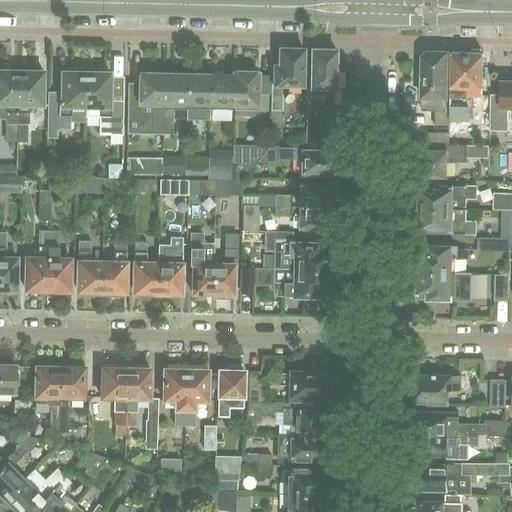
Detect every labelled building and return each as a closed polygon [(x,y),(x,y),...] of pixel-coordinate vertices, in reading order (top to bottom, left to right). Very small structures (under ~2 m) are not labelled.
[(281,128),(282,110),(282,95),(280,95),(280,84),(303,85),(304,48),(279,48),(279,65),(274,64),(274,84),(272,84),(271,128),(281,128)] [(334,113),(320,113),(320,107),(333,107),(333,88),(335,88),(336,49),(311,48),(310,86),(306,86),(305,146),(333,146),(334,113)] [(437,111),(436,132),(450,133),(450,120),(450,111),(446,111),(448,51),(428,51),(423,56),(422,110),(437,111)] [(483,52),(452,51),(450,111),(450,120),(470,121),(470,109),(474,109),(474,99),(470,98),(471,95),(482,95),(483,52)] [(16,124),(18,71),(10,71),(10,68),(0,68),(0,117),(5,117),(5,124),(16,124)] [(18,71),(16,124),(16,142),(26,142),(26,124),(28,124),(29,106),(42,106),(43,72),(40,72),(40,69),(27,68),(26,71),(18,71)] [(258,72),(256,72),(256,69),(244,69),(244,72),(233,72),(233,76),(232,110),(267,111),(267,97),(267,95),(257,95),(258,72)] [(86,107),(87,70),(70,70),(70,73),(61,72),(61,100),(48,100),(47,137),(57,137),(57,129),(71,130),(71,121),(86,121),(86,107)] [(123,101),(111,101),(109,101),(110,73),(102,73),(102,71),(87,70),(86,107),(100,108),(99,130),(111,130),(111,135),(122,135),(123,101)] [(163,134),(164,74),(154,74),(154,70),(142,70),(142,74),(140,74),(139,97),(129,97),(128,129),(139,129),(139,114),(153,114),(152,136),(163,136),(163,134)] [(186,109),(187,75),(185,75),(185,71),(174,71),(173,75),(164,74),(163,134),(172,134),(173,109),(186,109)] [(232,110),(233,76),(224,76),(224,72),(212,71),(212,75),(210,75),(209,110),(232,110)] [(209,110),(210,75),(187,75),(186,109),(186,119),(209,119),(209,110)] [(511,119),(511,81),(502,81),(502,96),(498,96),(497,130),(507,130),(508,120),(511,119)] [(353,114),(354,88),(339,88),(339,114),(353,114)] [(233,133),(233,121),(224,121),(224,133),(233,133)] [(467,161),(467,157),(489,157),(489,146),(449,146),(450,133),(436,132),(424,132),(423,144),(426,144),(425,150),(421,149),(420,176),(447,177),(447,161),(467,161)] [(231,167),(231,181),(242,181),(242,178),(256,162),(268,147),(270,145),(232,144),(232,149),(231,167)] [(278,162),(278,159),(302,160),(301,172),(312,173),(332,173),(333,166),(335,166),(335,154),(333,154),(333,151),(313,150),(303,150),(303,148),(278,147),(268,147),(256,162),(278,162)] [(209,166),(231,167),(232,149),(209,149),(209,166)] [(185,158),(185,178),(187,178),(208,178),(208,158),(185,158)] [(187,178),(185,178),(173,177),(172,195),(187,195),(187,178)] [(104,193),(105,179),(77,178),(77,192),(104,193)] [(118,188),(118,178),(108,178),(106,178),(105,188),(118,188)] [(156,193),(156,180),(140,179),(140,193),(156,193)] [(215,195),(216,181),(200,181),(199,194),(215,195)] [(242,181),(231,181),(216,181),(215,195),(215,200),(229,200),(229,195),(242,195),(242,181)] [(332,184),(312,184),(301,184),(300,195),(258,194),(258,205),(334,206),(335,194),(332,194),(332,184)] [(417,209),(452,210),(452,198),(477,198),(477,185),(455,185),(455,187),(420,186),(420,191),(417,191),(417,209)] [(40,190),(39,207),(50,207),(50,190),(40,190)] [(241,205),(241,231),(253,231),(257,231),(257,215),(258,205),(242,205),(241,205)] [(334,219),(334,206),(258,205),(257,215),(300,216),(300,227),(331,228),(332,219),(334,219)] [(39,207),(39,220),(49,220),(50,207),(39,207)] [(451,220),(452,210),(417,209),(416,225),(419,225),(419,230),(454,231),(454,233),(476,233),(476,221),(451,220)] [(511,226),(500,226),(500,238),(510,239),(511,238),(511,226)] [(47,290),(49,230),(38,230),(38,258),(26,258),(25,290),(29,290),(29,292),(38,292),(38,290),(47,290)] [(69,290),(70,270),(70,259),(58,258),(59,231),(49,230),(47,290),(57,290),(57,293),(66,293),(66,290),(69,290)] [(16,289),(16,269),(17,257),(5,257),(5,232),(0,231),(0,291),(6,292),(6,289),(16,289)] [(275,269),(295,269),(330,270),(331,248),(318,248),(318,243),(293,243),(293,232),(275,232),(275,269)] [(212,296),(213,263),(202,263),(203,234),(191,233),(190,265),(193,265),(192,293),(196,293),(196,296),(212,296)] [(233,294),(234,274),(234,265),(237,265),(237,235),(225,234),(225,264),(213,263),(212,296),(228,297),(229,294),(233,294)] [(510,239),(500,238),(478,238),(478,250),(509,251),(510,239)] [(102,295),(102,262),(90,262),(91,241),(77,241),(77,264),(78,264),(77,291),(81,291),(81,295),(102,295)] [(121,292),(125,292),(125,265),(126,265),(126,242),(114,242),(114,262),(102,262),(102,295),(121,296),(121,292)] [(157,296),(158,263),(147,263),(146,242),(134,242),(133,265),(134,265),(134,292),(137,292),(137,296),(157,296)] [(177,293),(181,293),(181,266),(182,266),(182,243),(171,243),(170,252),(159,252),(158,263),(157,296),(177,297),(177,293)] [(418,272),(456,272),(456,258),(467,258),(468,249),(457,249),(457,246),(429,246),(429,248),(419,248),(418,272)] [(241,268),(240,292),(253,293),(254,269),(241,268)] [(330,270),(295,269),(275,269),(274,289),(277,289),(277,295),(317,296),(317,292),(330,292),(330,270)] [(456,272),(418,272),(418,296),(428,296),(428,298),(471,299),(472,272),(456,272)] [(509,274),(495,274),(495,300),(509,301),(509,274)] [(18,373),(15,373),(15,365),(0,364),(0,390),(14,391),(15,383),(17,384),(18,373)] [(124,424),(126,368),(116,367),(116,364),(104,364),(104,367),(102,367),(101,398),(114,398),(114,434),(124,434),(124,424)] [(149,399),(149,388),(150,368),(148,368),(148,365),(135,365),(135,368),(126,368),(124,424),(135,424),(136,398),(149,399)] [(58,433),(60,370),(49,370),(49,366),(35,366),(35,400),(51,400),(50,427),(53,427),(53,433),(58,433)] [(84,401),(84,387),(85,367),(70,366),(70,370),(60,370),(58,433),(68,434),(69,401),(84,401)] [(185,425),(186,369),(179,369),(179,366),(167,366),(167,369),(164,368),(163,399),(175,399),(174,425),(185,425)] [(207,400),(207,390),(208,370),(204,369),(204,367),(193,367),(193,369),(186,369),(185,425),(195,425),(196,400),(207,400)] [(243,408),(243,390),(244,370),(242,370),(242,368),(230,368),(230,370),(219,370),(218,416),(229,416),(229,408),(243,408)] [(248,402),(261,402),(261,370),(249,370),(248,402)] [(289,400),(328,401),(328,397),(331,395),(331,387),(328,385),(328,372),(290,371),(290,373),(277,372),(277,385),(290,385),(289,400)] [(464,376),(438,375),(419,374),(418,403),(451,404),(451,390),(464,391),(464,376)] [(506,380),(492,380),(492,406),(506,406),(506,380)] [(289,403),(261,402),(248,402),(246,419),(260,419),(260,415),(273,415),(273,412),(281,412),(281,424),(298,424),(298,434),(298,435),(303,435),(329,435),(329,411),(289,410),(289,403)] [(462,414),(437,413),(417,413),(417,433),(490,435),(490,426),(462,425),(462,414)] [(158,420),(145,420),(145,448),(157,448),(158,420)] [(203,426),(203,449),(204,449),(216,449),(215,426),(203,426)] [(20,444),(29,435),(22,428),(13,437),(20,444)] [(490,436),(490,435),(417,433),(416,454),(448,455),(448,459),(466,459),(467,445),(482,446),(483,436),(490,436)] [(298,434),(294,434),(280,434),(279,459),(322,460),(322,451),(326,451),(326,438),(329,438),(329,435),(303,435),(298,435),(298,434)] [(24,480),(23,479),(12,468),(42,439),(29,435),(20,444),(3,459),(6,462),(0,467),(0,497),(2,500),(24,480)] [(112,459),(87,452),(78,461),(88,468),(85,471),(96,480),(103,472),(111,461),(112,459)] [(258,453),(241,453),(241,464),(258,464),(258,453)] [(510,453),(497,453),(497,462),(510,462),(510,453)] [(259,456),(259,464),(271,464),(271,454),(265,454),(259,454),(259,456)] [(241,464),(241,458),(215,457),(214,488),(236,489),(241,464)] [(180,458),(170,458),(160,458),(159,474),(169,475),(180,475),(180,458)] [(111,461),(103,472),(109,477),(113,473),(117,467),(111,461)] [(201,464),(184,462),(184,482),(201,482),(201,464)] [(511,474),(511,467),(510,463),(449,463),(449,465),(416,464),(415,475),(412,476),(412,486),(415,488),(415,490),(459,491),(459,476),(463,476),(463,474),(511,474)] [(259,464),(258,474),(261,474),(271,474),(271,464),(259,464)] [(32,511),(33,511),(65,477),(63,475),(56,467),(44,480),(33,469),(23,479),(24,480),(2,500),(12,510),(14,508),(18,511),(24,511),(28,508),(32,511)] [(324,475),(324,470),(285,469),(284,481),(290,481),(290,494),(321,495),(321,494),(323,495),(323,490),(327,486),(328,478),(324,475)] [(162,478),(153,474),(149,481),(158,486),(162,478)] [(77,504),(63,493),(71,482),(65,477),(33,511),(71,511),(76,506),(75,505),(77,504)] [(180,494),(184,482),(168,477),(163,488),(180,494)] [(196,506),(197,503),(200,487),(184,482),(180,494),(178,502),(196,506)] [(216,506),(218,489),(200,487),(197,503),(216,506)] [(218,489),(216,506),(216,510),(229,511),(232,492),(218,489)] [(321,510),(321,495),(290,494),(290,508),(284,508),(283,511),(317,511),(318,510),(321,510)] [(443,495),(443,503),(463,504),(463,496),(443,495)] [(462,511),(463,504),(443,503),(415,502),(414,508),(412,510),(412,511),(462,511)] [(127,511),(130,507),(122,503),(117,511),(127,511)]
